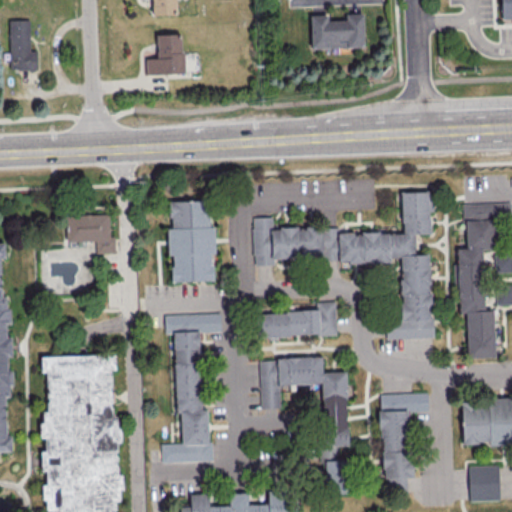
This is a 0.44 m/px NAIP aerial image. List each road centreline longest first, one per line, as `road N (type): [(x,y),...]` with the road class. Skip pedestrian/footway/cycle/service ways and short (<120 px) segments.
road 1 (tertiary): [(422,131),(96,146)]
road 2 (residential): [(511,370),(436,377),(385,367),(363,343),(359,303),(343,291),(243,296)]
road 3 (residential): [(243,296),(232,309),(239,470),(161,474),(160,511)]
road 4 (residential): [(243,296),(239,208),(369,202)]
road 5 (residential): [(90,0),(96,146)]
road 6 (residential): [(422,131),(415,0)]
